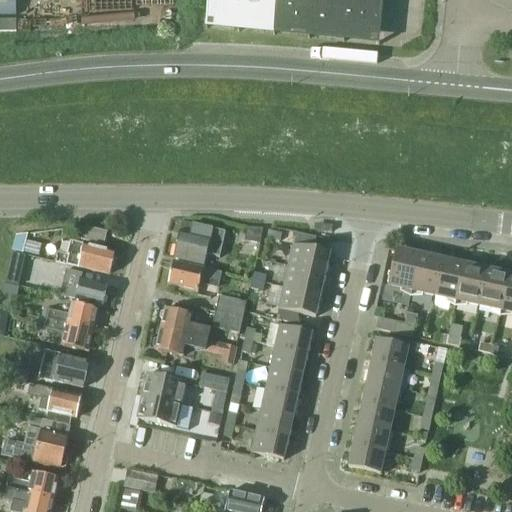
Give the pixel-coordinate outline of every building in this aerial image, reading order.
[(0,0),(0,13),(18,13),(18,0),(0,0)] [(107,20),(181,25),(182,0),(109,0),(109,2),(84,1),(83,25),(106,27),(107,20)] [(239,19),(241,0),(206,0),(206,16),(239,19)] [(274,23),(276,0),(241,0),(239,19),(274,23)] [(310,26),(311,0),(276,0),(274,23),(310,26)] [(345,29),(347,0),(311,0),(310,26),(345,29)] [(380,33),(383,0),(347,0),(345,29),(380,33)] [(0,31),(17,31),(17,18),(0,18),(0,31)] [(220,260),(226,234),(182,224),(173,261),(204,268),(207,257),(220,260)] [(103,247),(106,234),(82,228),(79,242),(103,247)] [(259,246),(262,230),(246,229),(244,243),(259,246)] [(279,244),(281,235),(269,233),(267,241),(279,244)] [(22,256),(26,236),(14,238),(11,253),(22,256)] [(58,255),(55,264),(78,269),(108,276),(110,268),(113,267),(115,261),(112,258),(113,254),(70,245),(67,244),(61,245),(58,255)] [(325,276),(330,255),(293,246),(288,268),(325,276)] [(411,293),(419,257),(396,252),(388,288),(411,293)] [(19,278),(23,258),(12,255),(8,275),(19,278)] [(433,298),(441,261),(419,257),(411,293),(433,298)] [(455,303),(464,266),(441,261),(433,298),(455,303)] [(217,288),(220,275),(173,264),(168,286),(198,293),(200,284),(217,288)] [(478,308),(486,271),(464,266),(455,303),(478,308)] [(320,298),(325,276),(288,268),(283,289),(320,298)] [(500,313),(508,276),(486,271),(478,308),(500,313)] [(265,285),(266,277),(253,274),(251,282),(265,285)] [(511,277),(508,276),(500,313),(511,315),(511,277)] [(104,297),(106,287),(71,279),(66,300),(101,307),(102,306),(105,305),(107,299),(104,297)] [(263,294),(265,285),(251,282),(249,291),(263,294)] [(20,290),(4,286),(0,305),(0,309),(10,312),(13,299),(18,300),(20,290)] [(315,319),(320,298),(283,289),(278,311),(315,319)] [(241,319),(244,303),(217,297),(214,313),(241,319)] [(97,322),(99,316),(96,314),(97,311),(71,306),(68,316),(47,312),(45,322),(92,332),(94,323),(97,322)] [(189,328),(191,317),(165,311),(164,313),(161,314),(159,320),(162,322),(160,332),(206,342),(208,333),(189,328)] [(237,334),(241,319),(214,313),(211,328),(237,334)] [(43,331),(45,322),(37,320),(35,330),(43,331)] [(401,337),(404,326),(378,320),(375,331),(401,337)] [(89,343),(92,332),(45,322),(43,331),(64,336),(61,348),(87,353),(87,352),(91,351),(92,345),(89,343)] [(411,339),(414,328),(404,326),(401,337),(411,339)] [(307,356),(312,335),(280,327),(275,349),(307,356)] [(253,344),(255,332),(247,331),(244,342),(253,344)] [(204,352),(206,342),(160,332),(158,342),(154,343),(153,348),(156,350),(155,352),(182,358),(184,348),(204,352)] [(446,347),(448,338),(435,335),(433,344),(446,347)] [(458,350),(460,341),(448,338),(446,347),(458,350)] [(233,366),(237,348),(208,341),(205,353),(223,357),(222,363),(233,366)] [(250,356),(253,344),(244,342),(242,354),(250,356)] [(403,370),(408,349),(376,342),(371,363),(403,370)] [(490,357),(492,348),(479,345),(478,354),(490,357)] [(503,359),(505,351),(492,348),(490,357),(503,359)] [(302,377),(307,356),(275,349),(270,370),(302,377)] [(82,390),(88,365),(43,355),(38,380),(82,390)] [(243,386),(248,365),(240,363),(235,384),(243,386)] [(399,392),(403,370),(371,363),(367,384),(399,392)] [(440,379),(443,367),(435,365),(432,377),(440,379)] [(297,398),(302,377),(270,370),(265,391),(297,398)] [(15,372),(13,381),(25,384),(28,375),(15,372)] [(181,407),(186,385),(147,376),(142,398),(181,407)] [(225,394),(228,382),(201,376),(199,388),(225,394)] [(437,390),(440,379),(432,377),(429,388),(437,390)] [(240,398),(243,386),(235,384),(232,396),(240,398)] [(394,413),(399,392),(367,384),(362,405),(394,413)] [(47,414),(67,418),(75,420),(80,399),(31,387),(28,397),(41,400),(38,412),(47,414)] [(293,420),(297,398),(265,391),(261,412),(293,420)] [(176,429),(181,407),(142,398),(137,421),(176,429)] [(389,434),(394,413),(362,405),(357,427),(389,434)] [(431,421),(433,409),(425,407),(423,419),(431,421)] [(212,409),(211,414),(219,416),(222,417),(223,411),(212,409)] [(288,441),(293,420),(261,412),(256,433),(288,441)] [(65,427),(67,418),(47,414),(45,423),(65,427)] [(210,414),(207,425),(219,428),(222,417),(210,414)] [(234,429),(236,417),(228,415),(225,427),(234,429)] [(428,432),(431,421),(423,419),(420,431),(428,432)] [(8,444),(5,459),(60,471),(61,469),(64,468),(66,460),(64,457),(67,441),(67,439),(66,439),(69,428),(65,427),(45,423),(41,422),(41,423),(31,421),(28,431),(27,430),(24,447),(8,444)] [(228,452),(234,429),(225,427),(220,450),(228,452)] [(385,455),(389,434),(357,427),(352,448),(385,455)] [(283,462),(288,441),(256,433),(251,455),(283,462)] [(380,476),(385,455),(352,448),(348,469),(380,476)] [(421,463),(424,451),(416,449),(413,461),(421,463)] [(419,475),(421,463),(413,461),(411,473),(419,475)] [(153,495),(157,479),(128,473),(125,489),(153,495)] [(59,491),(60,485),(58,483),(58,481),(31,475),(29,486),(8,481),(5,491),(53,502),(56,493),(59,491)] [(52,511),(51,511),(53,502),(5,491),(3,501),(11,503),(9,511),(52,511)] [(131,511),(136,511),(140,495),(124,491),(120,509),(131,511)] [(261,511),(264,502),(230,493),(225,511),(261,511)]
